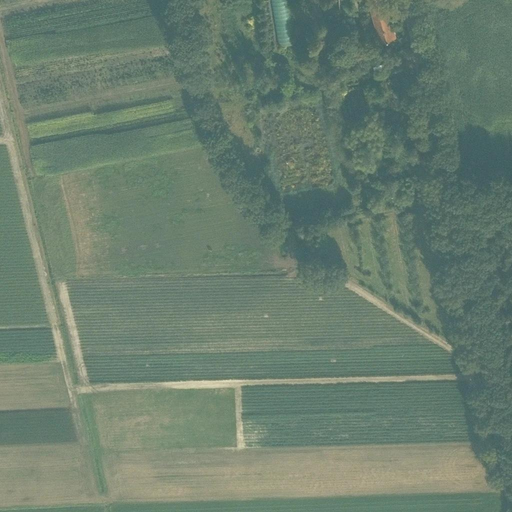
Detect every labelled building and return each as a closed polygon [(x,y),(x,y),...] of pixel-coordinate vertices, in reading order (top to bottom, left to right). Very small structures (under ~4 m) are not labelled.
[(293,0),(275,0),(281,48),(299,46),(293,0)] [(304,0),(307,26),(313,26),(322,25),(320,13),(319,0),(320,0),(338,0),(340,11),(349,10),(347,0),(304,0)] [(368,0),(380,41),(396,37),(385,0),(368,0)] [(352,25),(339,29),(341,37),(354,34),(352,25)] [(405,105),(402,93),(396,94),(400,107),(405,105)]
